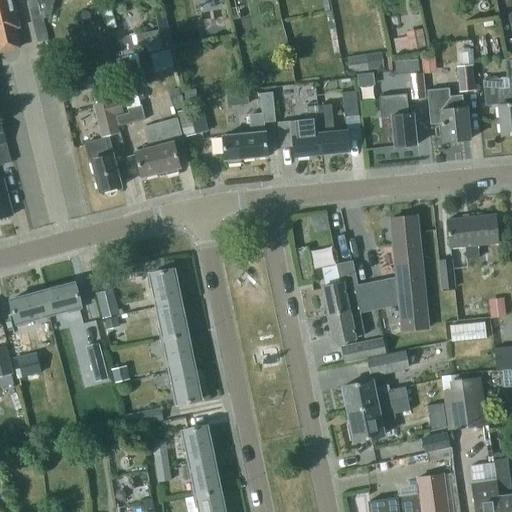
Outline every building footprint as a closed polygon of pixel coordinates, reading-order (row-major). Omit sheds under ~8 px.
[(0,0),(0,51),(18,46),(14,27),(17,26),(11,0),(0,0)] [(25,0),(32,22),(42,19),(39,7),(37,0),(25,0)] [(161,45),(158,30),(119,38),(122,53),(161,45)] [(151,52),(154,70),(173,66),(169,48),(151,52)] [(383,67),(382,52),(347,54),(348,69),(383,67)] [(394,62),(395,74),(419,72),(417,60),(394,62)] [(456,68),(458,92),(473,91),(471,66),(456,68)] [(409,76),(411,100),(424,99),(421,75),(409,76)] [(498,78),(482,80),(485,105),(498,104),(501,136),(511,134),(511,87),(499,89),(498,78)] [(114,116),(123,113),(116,88),(97,94),(100,104),(94,105),(103,138),(84,143),(89,161),(91,160),(99,192),(120,186),(107,134),(118,131),(114,116)] [(466,108),(463,108),(462,95),(449,97),(448,89),(426,91),(429,125),(441,123),(443,142),(469,139),(466,108)] [(357,115),(355,91),(342,92),(344,116),(346,116),(357,115)] [(263,123),(274,121),(271,92),(259,94),(261,114),(249,115),(250,134),(222,137),(224,160),(227,160),(228,164),(240,162),(239,159),(266,156),(264,133),(263,123)] [(390,118),(393,148),(416,145),(412,114),(407,115),(405,95),(377,98),(379,119),(390,118)] [(178,111),(183,136),(207,131),(201,106),(178,111)] [(317,107),(320,155),(348,153),(347,132),(333,133),(331,106),(317,107)] [(307,120),(277,122),(279,146),(292,145),(293,157),(320,155),(317,107),(306,108),(307,120)] [(179,167),(173,142),(182,139),(177,118),(143,127),(149,148),(134,152),(141,177),(165,171),(166,174),(177,171),(176,168),(179,167)] [(381,163),(382,147),(372,147),(371,163),(381,163)] [(0,218),(12,215),(1,177),(0,176),(0,218)] [(363,313),(399,306),(402,331),(427,329),(416,216),(390,219),(396,278),(357,286),(363,313)] [(450,248),(465,246),(466,259),(479,258),(477,245),(497,243),(494,216),(447,221),(450,248)] [(438,262),(442,303),(453,302),(450,261),(438,262)] [(350,311),(351,316),(360,314),(363,313),(357,286),(352,262),(326,267),(330,286),(321,288),(327,316),(350,311)] [(149,275),(156,307),(179,302),(172,270),(149,275)] [(74,283),(42,292),(48,315),(80,306),(74,283)] [(48,315),(42,292),(9,301),(15,323),(48,315)] [(116,316),(109,292),(96,296),(102,320),(116,316)] [(488,300),(490,318),(505,316),(503,298),(488,300)] [(161,333),(163,341),(186,335),(179,302),(156,307),(161,333)] [(327,316),(333,343),(365,337),(360,314),(351,316),(350,311),(327,316)] [(117,317),(103,320),(106,330),(119,327),(117,317)] [(99,343),(94,323),(82,326),(87,346),(99,343)] [(163,341),(170,372),(193,366),(186,335),(163,341)] [(340,346),(344,364),(386,355),(382,337),(340,346)] [(33,381),(25,346),(10,349),(16,373),(17,381),(18,384),(33,381)] [(5,347),(0,348),(0,376),(12,374),(5,347)] [(504,347),(493,349),(496,371),(507,370),(504,347)] [(368,361),(371,378),(405,371),(401,354),(368,361)] [(465,362),(453,363),(455,375),(466,373),(465,362)] [(114,383),(129,380),(126,366),(111,370),(114,383)] [(193,366),(170,372),(177,404),(200,398),(193,366)] [(12,374),(0,376),(0,385),(17,381),(16,373),(12,374)] [(443,390),(448,426),(486,421),(480,377),(450,381),(451,389),(443,390)] [(372,380),(342,386),(347,411),(377,405),(390,403),(388,391),(389,390),(387,385),(373,388),(372,380)] [(390,403),(407,399),(404,387),(389,390),(388,391),(390,403)] [(390,403),(393,415),(409,411),(407,399),(390,403)] [(377,405),(347,411),(353,441),(383,435),(379,417),(377,405)] [(159,410),(123,417),(125,427),(160,421),(159,410)] [(182,431),(188,464),(212,458),(205,426),(182,431)] [(424,453),(449,447),(446,433),(421,439),(424,453)] [(97,454),(95,442),(83,444),(85,456),(97,454)] [(153,457),(155,469),(167,468),(166,456),(153,457)] [(188,464),(195,496),(219,491),(212,458),(188,464)] [(511,511),(511,494),(511,495),(505,459),(492,461),(495,480),(499,511),(511,511)] [(167,468),(155,469),(157,482),(169,480),(167,468)] [(447,511),(442,475),(415,478),(417,492),(393,495),(394,499),(369,503),(369,501),(368,501),(369,511),(447,511)] [(499,511),(495,480),(470,483),(474,511),(499,511)] [(195,496),(198,511),(223,511),(219,491),(195,496)] [(140,504),(141,511),(154,511),(153,511),(151,502),(140,504)]
